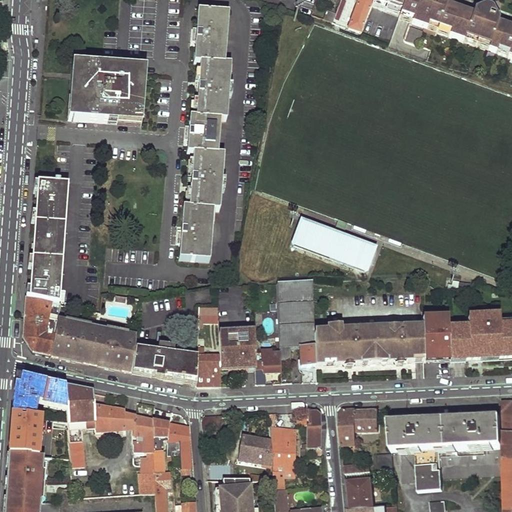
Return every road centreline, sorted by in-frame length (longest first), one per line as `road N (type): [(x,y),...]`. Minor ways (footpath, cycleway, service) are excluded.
road 1 (residential): [(21,0),(0,343)]
road 2 (residential): [(0,362),(194,404)]
road 3 (residential): [(330,398),(511,389)]
road 4 (residential): [(194,404),(330,398)]
